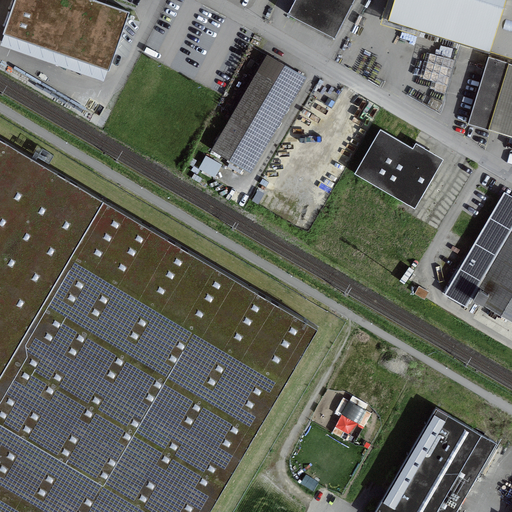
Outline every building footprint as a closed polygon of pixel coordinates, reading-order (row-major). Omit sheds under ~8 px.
[(343,20),(351,5),(353,0),(294,0),(287,14),(334,39),(343,20)] [(489,52),(504,0),(394,0),(388,21),(489,52)] [(511,0),(504,0),(489,52),(511,59),(511,0)] [(267,55),(229,121),(212,151),(251,173),(260,158),(307,77),(287,66),(267,55)] [(490,131),(510,64),(488,57),(467,124),(490,131)] [(423,155),(412,148),(380,129),(354,174),(409,206),(415,195),(420,198),(433,176),(417,166),(423,155)] [(0,511),(206,511),(320,322),(42,158),(0,133),(0,511)] [(511,196),(504,192),(444,295),(467,308),(479,287),(481,288),(474,301),(511,323),(511,196)] [(418,287),(417,289),(414,294),(423,299),(428,292),(418,287)] [(456,511),(497,441),(436,406),(373,511),(456,511)]
